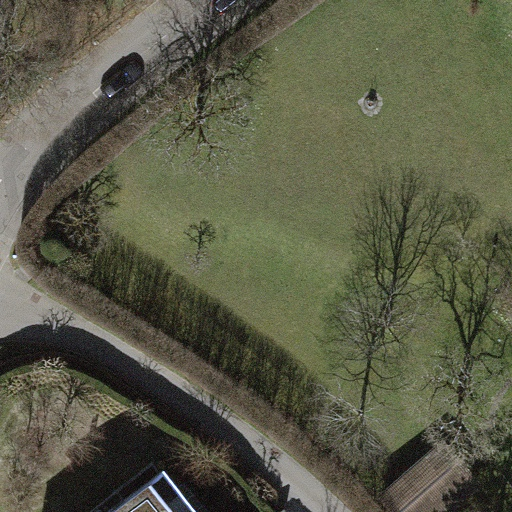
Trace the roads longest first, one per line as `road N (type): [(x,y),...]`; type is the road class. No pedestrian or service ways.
road 1 (residential): [(0,297),(212,418),(330,511)]
road 2 (residential): [(217,0),(23,149),(0,193)]
